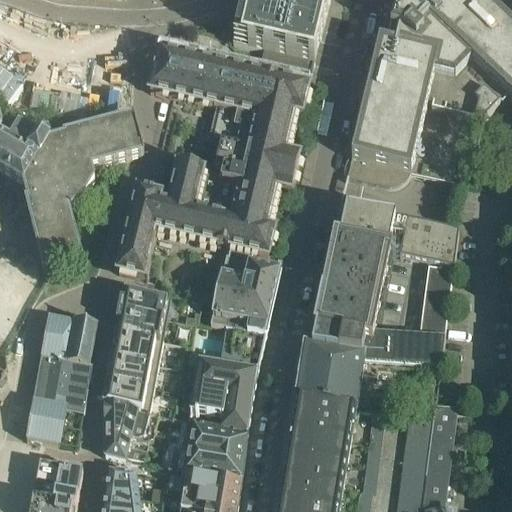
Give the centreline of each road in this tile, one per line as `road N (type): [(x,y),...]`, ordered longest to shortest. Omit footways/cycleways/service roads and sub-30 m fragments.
road 1 (residential): [(261,511),(286,337),(362,0)]
road 2 (residential): [(133,18),(142,108),(163,131),(153,170),(130,186),(108,286)]
road 3 (residential): [(108,286),(38,319),(0,469)]
road 4 (residential): [(90,511),(114,300),(108,286)]
road 5 (residential): [(15,0),(70,15),(133,18)]
